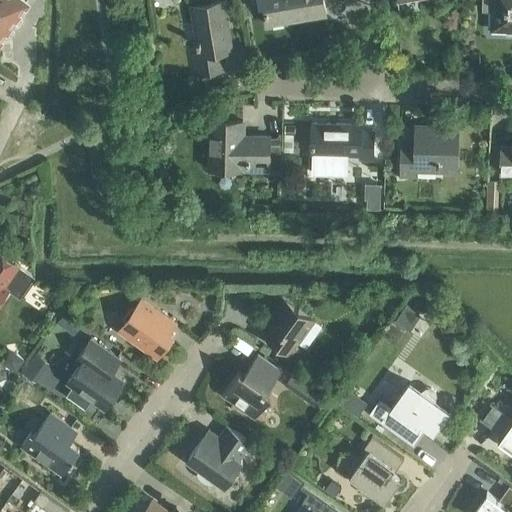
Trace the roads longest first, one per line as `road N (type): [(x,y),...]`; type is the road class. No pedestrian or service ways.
road 1 (residential): [(87,511),(235,306)]
road 2 (residential): [(360,86),(511,93)]
road 3 (residential): [(0,134),(38,0)]
road 4 (residential): [(232,96),(360,86)]
